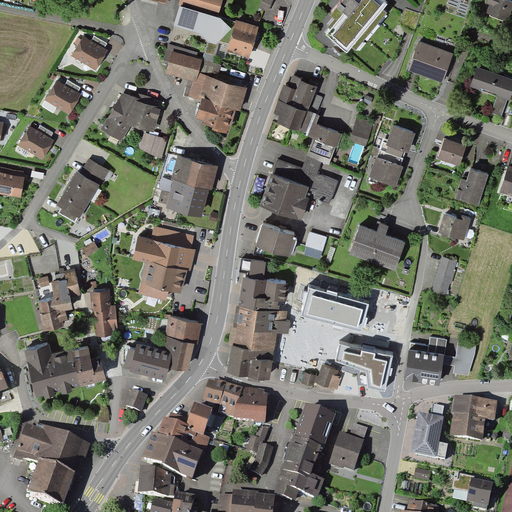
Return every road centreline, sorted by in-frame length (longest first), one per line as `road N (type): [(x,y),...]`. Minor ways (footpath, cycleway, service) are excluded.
road 1 (residential): [(440,111),(417,166),(412,197),(422,256),(393,401)]
road 2 (residential): [(137,37),(26,221),(62,239)]
road 3 (residential): [(201,363),(316,397),(393,401)]
road 4 (residential): [(239,187),(182,118),(145,35)]
road 5 (secondary): [(239,187),(201,363)]
road 6 (residential): [(123,450),(30,417),(6,345)]
road 7 (residential): [(440,111),(289,46)]
road 8 (secondary): [(289,46),(239,187)]
road 9 (residential): [(0,8),(137,37)]
